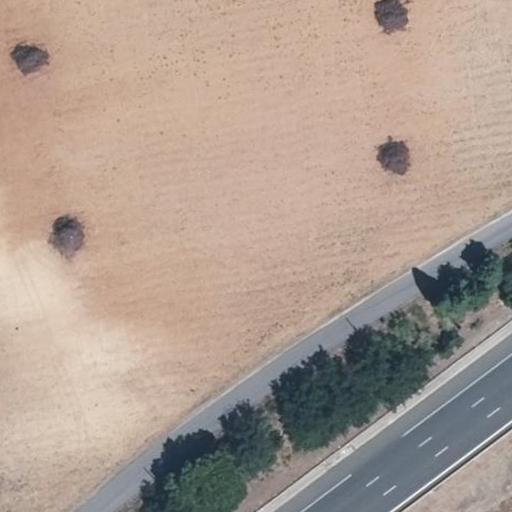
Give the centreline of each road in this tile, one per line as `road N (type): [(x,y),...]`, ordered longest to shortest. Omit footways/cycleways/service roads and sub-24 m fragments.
road 1 (unclassified): [(511,220),(208,421),(102,511)]
road 2 (motorway): [(511,387),(346,511)]
